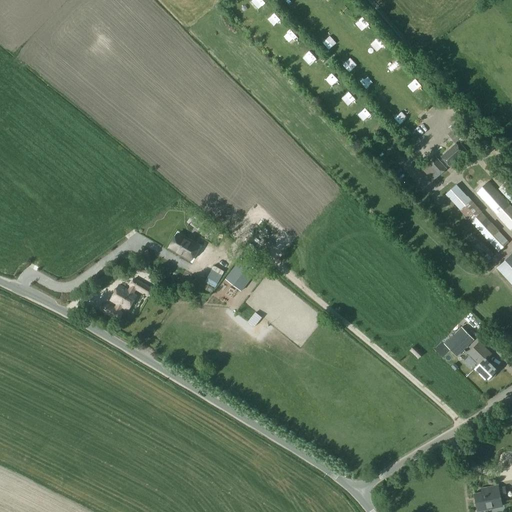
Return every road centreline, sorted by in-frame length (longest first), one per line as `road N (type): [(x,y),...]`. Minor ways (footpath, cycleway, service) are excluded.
road 1 (unclassified): [(354,493),(144,358),(0,281)]
road 2 (track): [(271,258),(464,425)]
road 3 (track): [(364,0),(511,169)]
road 4 (unclassified): [(354,493),(511,397)]
